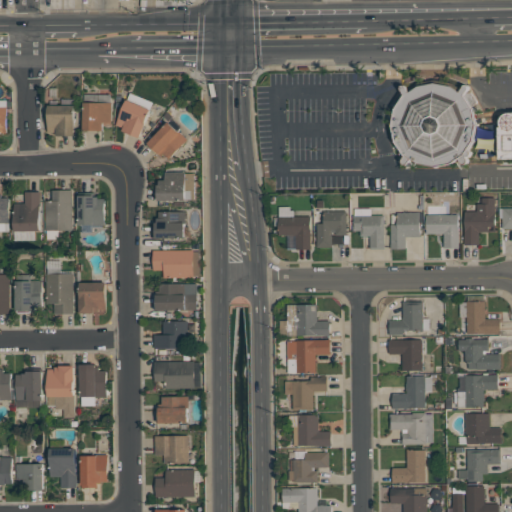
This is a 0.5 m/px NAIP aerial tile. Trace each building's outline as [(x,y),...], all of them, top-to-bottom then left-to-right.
[(465,152),(473,137),(477,121),(475,111),(467,96),(450,86),(437,83),(420,86),(411,91),(407,92),(396,111),(394,120),(397,138),(404,151),(420,160),(436,163),(447,162),(448,162),(465,152)] [(153,102),(130,93),(128,99),(151,108),(153,102)] [(112,123),(112,95),(99,95),(99,102),(84,102),(84,130),(104,131),(104,123),(112,123)] [(7,101),(0,100),(0,133),(8,133),(7,101)] [(116,128),(141,136),(150,109),(125,101),(116,128)] [(49,135),(76,135),(76,106),(49,105),(49,135)] [(511,112),(500,112),(501,159),(511,159),(511,112)] [(188,140),(168,122),(149,143),(168,161),(188,140)] [(159,200),(195,200),(196,173),(166,172),(166,180),(159,180),(159,200)] [(46,201),(46,230),(74,230),(73,190),(53,190),(53,200),(46,201)] [(16,203),(15,239),(35,240),(35,232),(41,232),(42,192),(26,191),(25,203),(16,203)] [(106,225),(106,197),(80,196),(79,225),(106,225)] [(495,197),(479,198),(479,211),(464,212),(465,245),(480,245),(479,232),(496,232),(495,197)] [(427,203),(427,234),(444,234),(444,248),(459,248),(459,210),(449,210),(449,202),(427,203)] [(312,217),(294,216),(294,208),(280,207),(279,235),(297,235),(297,249),(311,250),(312,217)] [(511,228),(511,207),(501,208),(501,229),(511,228)] [(153,238),(186,238),(186,212),(160,211),(160,221),(154,221),(153,238)] [(347,212),(324,212),(324,224),(318,224),(317,246),(344,246),(344,235),(347,235),(347,212)] [(385,248),(385,212),(355,212),(354,231),(361,231),(361,236),(371,236),(370,248),(385,248)] [(420,236),(421,212),(398,212),(398,225),(391,225),(391,249),(406,249),(406,236),(420,236)] [(165,277),(201,277),(200,250),(154,250),(154,270),(165,270),(165,277)] [(54,313),(74,314),(75,271),(62,271),(62,261),(48,261),(47,303),(55,304),(54,313)] [(0,314),(11,314),(11,275),(0,274),(0,314)] [(41,280),(16,281),(17,311),(42,310),(41,280)] [(108,283),(81,282),(80,313),(107,314),(108,283)] [(198,284),(158,283),(158,310),(198,310),(198,284)] [(486,301),(467,301),(468,334),(501,333),(500,318),(487,319),(486,301)] [(330,336),(331,321),(318,321),(318,305),(288,304),(288,335),(330,336)] [(390,320),(390,333),(430,332),(430,318),(424,319),(424,304),(403,304),(403,320),(390,320)] [(189,321),(163,321),(164,335),(155,335),(155,349),(189,348),(189,321)] [(423,371),(423,340),(390,339),(390,354),(402,355),(402,370),(423,371)] [(501,369),(501,354),(489,354),(489,339),(459,339),(459,351),(467,351),(467,369),(501,369)] [(331,340),(288,340),(289,373),(316,373),(316,355),(331,354),(331,340)] [(166,389),(201,388),(201,361),(155,362),(155,381),(166,381),(166,389)] [(107,371),(97,371),(97,364),(81,365),(82,397),(108,397),(107,371)] [(76,367),(48,367),(48,405),(56,406),(56,409),(64,409),(64,417),(75,417),(76,367)] [(0,370),(0,399),(12,399),(12,370),(0,370)] [(17,372),(17,407),(34,407),(34,401),(44,401),(44,372),(17,372)] [(499,375),(459,375),(458,407),(485,407),(485,389),(498,390),(499,375)] [(432,376),(406,377),(407,393),(392,394),(393,409),(427,408),(426,392),(433,392),(432,376)] [(294,410),(314,409),(314,391),(327,391),(327,377),(311,377),(311,381),(286,381),(286,394),(294,394),(294,410)] [(189,423),(189,397),(160,396),(159,423),(189,423)] [(390,414),(390,429),(403,429),(403,444),(434,444),(433,413),(390,414)] [(490,413),(465,414),(466,444),(502,443),(502,427),(490,428),(490,413)] [(319,415),(296,415),(296,446),(332,446),(331,431),(319,431),(319,415)] [(190,463),(190,435),(155,436),(156,455),(164,455),(165,463),(190,463)] [(51,477),(61,477),(62,488),(77,487),(77,449),(51,449),(51,477)] [(426,482),(426,449),(407,450),(407,467),(393,468),(393,483),(426,482)] [(500,449),(467,449),(468,470),(458,470),(459,481),(483,481),(483,474),(488,474),(488,464),(500,464),(500,449)] [(318,481),(318,467),(330,467),(329,452),(306,452),(306,459),(290,460),(291,482),(318,481)] [(98,488),(98,483),(109,482),(109,455),(82,455),(82,488),(98,488)] [(13,457),(0,457),(0,489),(2,490),(2,485),(13,484),(13,457)] [(31,490),(45,490),(44,463),(17,464),(18,479),(30,479),(31,490)] [(156,498),(197,497),(196,469),(166,470),(167,477),(156,478),(156,498)] [(499,511),(500,503),(485,503),(485,486),(466,486),(466,511),(499,511)] [(318,488),(283,488),(283,502),(299,502),(299,511),(331,511),(331,500),(318,501),(318,488)] [(427,511),(427,488),(391,488),(391,503),(403,503),(403,511),(427,511)]
